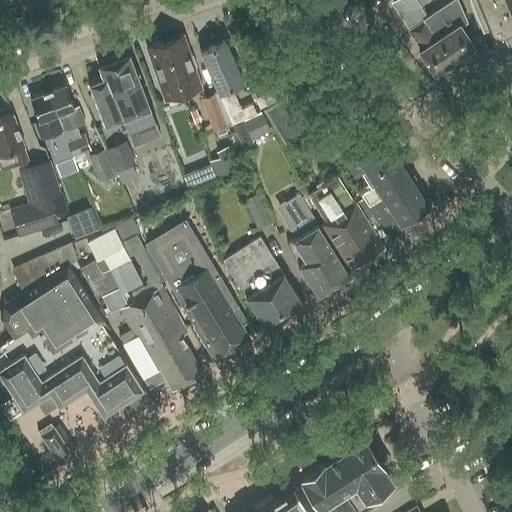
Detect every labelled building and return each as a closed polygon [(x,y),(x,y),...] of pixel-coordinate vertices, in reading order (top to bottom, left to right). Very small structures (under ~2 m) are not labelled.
[(432,70),(450,60),(473,46),(460,27),(468,21),(459,0),(450,0),(423,18),(425,21),(409,30),(421,47),(418,49),(432,70)] [(511,0),(472,0),(473,2),(472,3),(489,45),(492,46),(497,47),(511,40),(511,0)] [(163,39),(185,102),(186,102),(183,92),(200,87),(193,66),(195,65),(191,54),(189,54),(183,38),(178,33),(163,39)] [(185,102),(163,39),(146,44),(165,98),(167,98),(171,107),(185,102)] [(237,110),(233,101),(227,87),(241,81),(227,47),(217,44),(199,52),(230,125),(255,114),(251,105),(237,110)] [(102,78),(89,83),(103,121),(104,124),(124,118),(130,134),(141,130),(155,125),(154,122),(130,54),(128,54),(100,65),(98,66),(101,74),(102,78)] [(61,127),(66,140),(72,155),(89,148),(83,132),(79,134),(75,122),(83,118),(76,101),(72,102),(63,81),(45,88),(61,127)] [(40,136),(61,127),(45,88),(29,95),(38,116),(34,118),(40,136)] [(216,93),(202,98),(215,130),(229,124),(216,93)] [(268,111),(289,147),(310,134),(289,99),(268,111)] [(15,162),(26,158),(21,144),(22,143),(10,110),(0,114),(0,151),(10,148),(15,162)] [(263,113),(245,121),(253,139),(271,131),(263,113)] [(326,130),(319,134),(325,145),(332,141),(334,144),(349,136),(339,118),(324,127),(326,130)] [(107,147),(116,170),(136,162),(127,139),(107,147)] [(357,158),(356,155),(346,161),(356,177),(365,170),(374,183),(358,193),(379,226),(395,216),(399,223),(425,206),(395,158),(398,156),(388,139),(357,158)] [(89,154),(100,181),(116,175),(105,148),(89,154)] [(216,176),(238,167),(231,151),(210,160),(216,176)] [(47,157),(16,167),(27,200),(48,193),(58,190),(56,183),(47,157)] [(213,177),(208,164),(196,169),(201,182),(213,177)] [(309,195),(324,219),(320,222),(348,266),(381,245),(353,201),(337,176),(309,195)] [(314,293),(325,286),(346,273),(314,220),(317,218),(300,191),(286,200),(285,199),(277,204),(280,210),(289,229),(291,228),(295,235),(285,241),(295,263),(314,293)] [(17,235),(57,221),(48,193),(27,200),(8,207),(17,235)] [(245,199),(258,227),(271,222),(258,193),(245,199)] [(214,360),(248,338),(238,322),(244,319),(185,219),(144,243),(214,360)] [(135,228),(120,236),(131,255),(145,247),(135,228)] [(264,327),(276,319),(301,303),(258,235),(221,258),(225,266),(264,327)] [(69,242),(58,246),(65,262),(67,261),(74,256),(69,242)] [(58,246),(46,251),(54,269),(65,262),(58,246)] [(54,269),(46,251),(35,256),(43,275),(54,269)] [(120,287),(104,255),(82,266),(98,297),(120,287)] [(35,256),(24,261),(33,282),(43,275),(35,256)] [(43,275),(33,282),(22,288),(23,291),(9,301),(25,328),(0,344),(0,375),(20,409),(34,400),(43,414),(83,388),(100,416),(113,407),(121,419),(148,401),(99,320),(103,318),(67,261),(65,262),(54,269),(43,275)] [(22,288),(33,282),(24,261),(12,266),(22,288)] [(136,300),(146,294),(142,286),(132,292),(136,300)] [(171,388),(185,379),(199,370),(180,334),(185,331),(158,287),(146,294),(136,300),(120,310),(146,352),(147,352),(157,368),(159,367),(171,388)] [(129,328),(117,335),(123,344),(134,337),(129,328)] [(54,462),(68,454),(50,426),(37,434),(54,462)] [(300,477),(323,511),(358,511),(371,504),(365,494),(393,476),(366,436),(325,463),(324,461),(300,477)] [(312,511),(294,484),(252,511),(312,511)]
